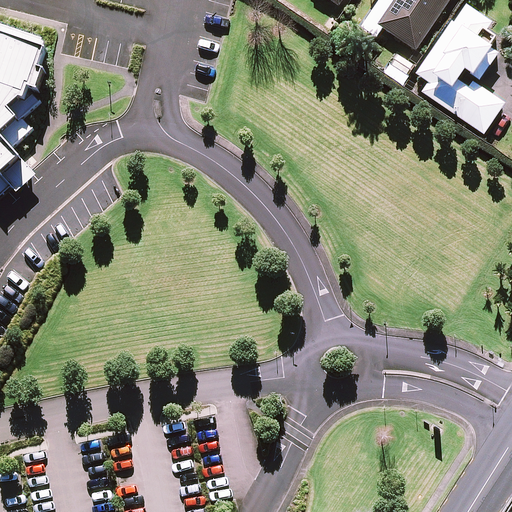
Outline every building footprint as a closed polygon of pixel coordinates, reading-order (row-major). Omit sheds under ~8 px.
[(326,0),(339,8),(344,0),(326,0)] [(396,0),(378,28),(415,53),(451,0),(396,0)] [(490,25),(465,7),(417,76),(430,85),(424,94),(483,136),(504,107),(471,84),(468,89),(458,81),(464,73),(478,83),(497,57),(487,50),(477,43),(490,25)] [(0,216),(38,180),(5,144),(17,109),(33,83),(50,53),(0,38),(0,216)] [(415,69),(398,56),(385,74),(401,86),(415,69)]
